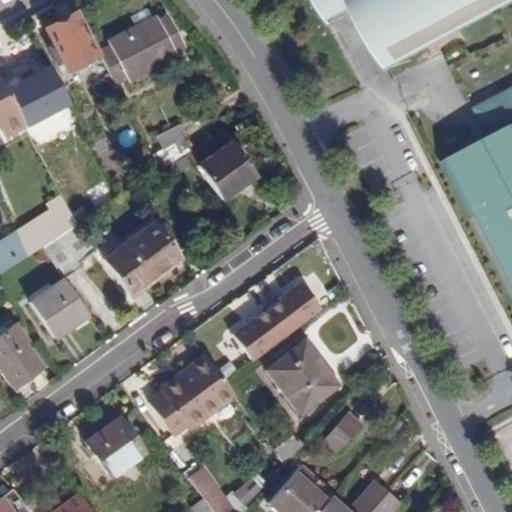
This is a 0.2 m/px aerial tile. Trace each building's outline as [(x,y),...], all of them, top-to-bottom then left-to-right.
[(511,0),(319,0),(334,29),(360,13),(391,69),(511,7),(511,0)] [(94,55),(73,13),(40,29),(49,45),(59,65),(62,71),(94,55)] [(108,45),(97,51),(114,83),(125,78),(127,82),(176,56),(174,51),(181,47),(165,15),(157,19),(155,16),(106,42),(108,45)] [(59,65),(49,45),(43,48),(53,68),(59,65)] [(0,49),(0,81),(2,85),(15,78),(1,49),(0,49)] [(2,85),(0,81),(0,126),(18,117),(2,85)] [(511,83),(480,100),(494,127),(442,154),(511,288),(511,83)] [(185,136),(179,124),(154,136),(161,149),(185,136)] [(193,164),(229,138),(222,129),(185,153),(193,164)] [(204,137),(199,130),(192,135),(196,142),(204,137)] [(367,134),(353,140),(364,163),(378,157),(367,134)] [(250,167),(229,138),(193,164),(219,199),(238,185),(234,180),(250,167)] [(70,155),(87,189),(77,194),(85,209),(111,196),(82,140),(66,148),(70,155)] [(45,147),(36,151),(45,169),(55,164),(45,147)] [(77,194),(87,189),(70,155),(60,160),(77,194)] [(254,173),(250,167),(234,180),(238,185),(254,173)] [(19,237),(28,255),(38,248),(39,247),(74,225),(59,195),(44,205),(52,216),(19,237)] [(177,258),(152,223),(101,259),(128,294),(177,258)] [(92,249),(74,225),(39,247),(61,279),(81,266),(77,259),(92,249)] [(0,272),(28,255),(19,237),(0,249),(0,272)] [(83,318),(58,279),(27,300),(52,339),(83,318)] [(259,356),(295,328),(275,303),(239,331),(259,356)] [(24,340),(13,325),(0,333),(0,372),(12,388),(39,368),(21,343),(24,340)] [(313,357),(300,341),(263,370),(297,413),(331,387),(310,360),(313,357)] [(206,359),(203,354),(176,373),(179,378),(206,359)] [(179,378),(176,373),(157,387),(160,391),(146,402),(170,435),(185,425),(188,428),(233,396),(224,383),(206,359),(179,378)] [(317,438),(331,452),(360,422),(337,400),(320,418),(328,425),(317,438)] [(116,418),(83,441),(108,477),(142,453),(116,418)] [(273,450),(283,464),(291,456),(302,443),(294,434),(273,450)] [(265,503),(274,511),(315,511),(329,497),(331,493),(299,465),(301,463),(291,456),(283,464),(268,482),(276,490),(265,503)] [(201,473),(188,482),(199,497),(211,488),(201,473)] [(236,511),(241,511),(263,486),(251,476),(243,485),(239,482),(223,500),(236,511)] [(370,480),(349,503),(359,511),(364,511),(383,492),(370,480)] [(6,492),(0,496),(0,511),(27,511),(10,488),(6,492)] [(199,497),(200,498),(209,511),(228,511),(211,488),(199,497)] [(385,511),(394,502),(383,492),(364,511),(385,511)] [(76,494),(52,511),(66,511),(81,501),(76,494)] [(346,511),(329,497),(315,511),(346,511)] [(209,511),(200,498),(188,506),(192,511),(209,511)] [(89,511),(81,501),(66,511),(52,511),(51,511),(89,511)]
